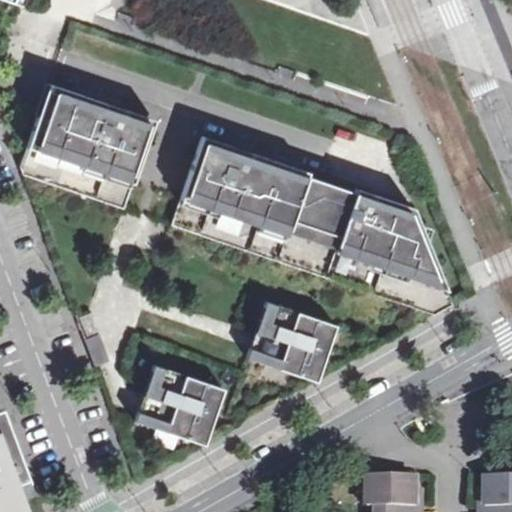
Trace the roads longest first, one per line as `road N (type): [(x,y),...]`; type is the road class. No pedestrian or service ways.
road 1 (residential): [(0,54),(20,46),(383,168)]
road 2 (residential): [(0,248),(101,511)]
road 3 (unclassified): [(187,511),(359,416)]
road 4 (unclassified): [(359,416),(511,331)]
road 5 (tertiary): [(450,0),(511,149)]
road 6 (residential): [(359,416),(387,446),(452,465),(452,511)]
